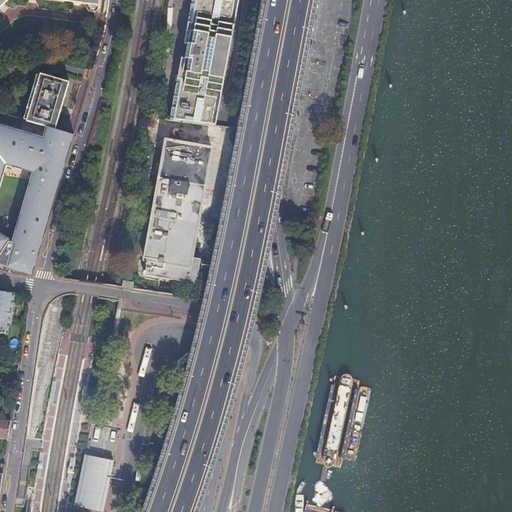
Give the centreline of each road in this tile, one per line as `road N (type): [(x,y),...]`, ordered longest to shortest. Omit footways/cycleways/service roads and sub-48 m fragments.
road 1 (motorway): [(278,0),(221,286),(156,511)]
road 2 (motorway): [(175,511),(239,290),(296,0)]
road 3 (primary): [(270,511),(360,87),(361,46)]
road 4 (residential): [(115,0),(42,286)]
road 5 (primary): [(289,329),(361,46)]
road 6 (residential): [(42,286),(8,511)]
road 7 (primary): [(263,139),(289,329)]
road 8 (primary): [(289,329),(251,511)]
road 9 (primary): [(263,139),(230,315)]
road 10 (primary): [(235,511),(273,354)]
road 11 (primary): [(233,453),(254,353),(250,329),(230,315)]
road 12 (primary): [(291,0),(263,139)]
